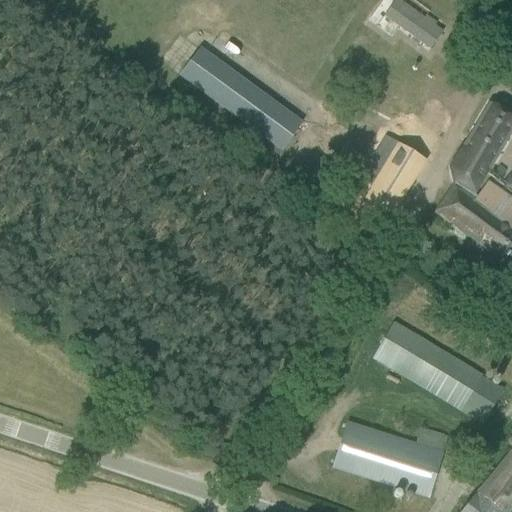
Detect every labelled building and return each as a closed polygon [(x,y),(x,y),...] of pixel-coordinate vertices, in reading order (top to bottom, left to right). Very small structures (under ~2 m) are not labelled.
[(396,0),(395,0),(383,18),(429,51),(442,32),(396,0)] [(179,78),(281,151),(300,125),(199,51),(179,78)] [(454,185),(471,196),(511,132),(511,118),(492,106),(451,169),(454,185)] [(386,140),(362,179),(374,186),(364,202),(389,217),(422,163),(386,140)] [(511,275),(511,277),(511,204),(487,185),(476,200),(472,197),(454,185),(435,214),(511,273),(511,275)] [(460,423),(476,433),(501,392),(391,326),(373,357),(417,383),(410,394),(420,400),(427,389),(466,413),(460,423)] [(331,469),(428,500),(447,439),(427,433),(428,429),(420,426),(414,447),(345,425),(331,469)] [(511,449),(461,511),(508,511),(511,508),(511,449)]
